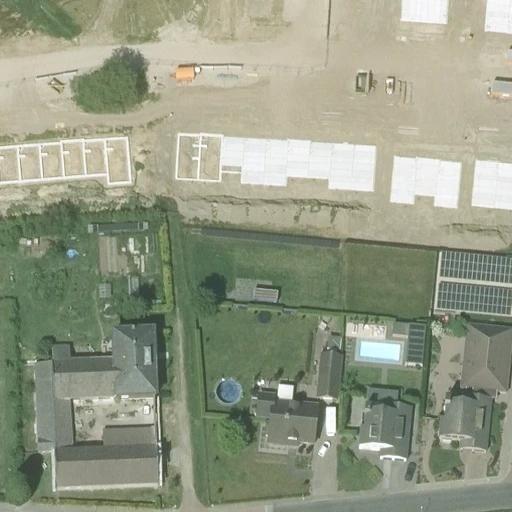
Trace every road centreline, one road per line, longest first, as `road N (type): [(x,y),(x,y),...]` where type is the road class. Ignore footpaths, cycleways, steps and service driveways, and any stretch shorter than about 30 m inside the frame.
road 1 (unknown): [(0,87),(312,60),(511,69)]
road 2 (residential): [(187,511),(176,319)]
road 3 (unclassified): [(384,511),(504,499)]
